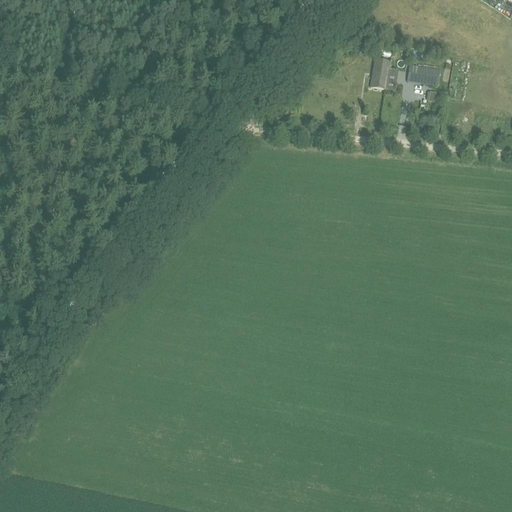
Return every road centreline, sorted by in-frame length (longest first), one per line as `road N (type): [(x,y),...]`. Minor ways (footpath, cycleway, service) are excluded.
road 1 (secondary): [(0,435),(54,350),(241,125)]
road 2 (unclassified): [(241,125),(511,154)]
road 3 (secondary): [(241,125),(343,0)]
